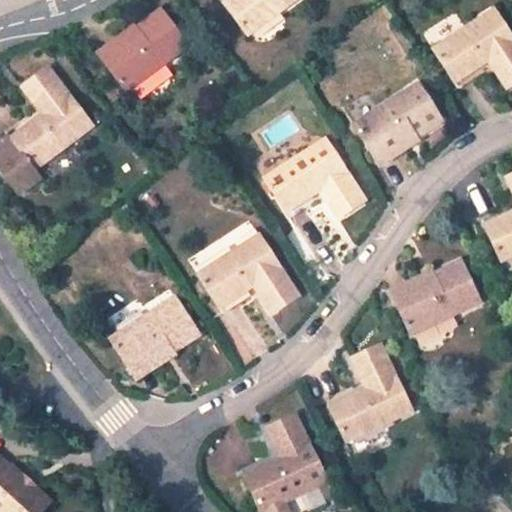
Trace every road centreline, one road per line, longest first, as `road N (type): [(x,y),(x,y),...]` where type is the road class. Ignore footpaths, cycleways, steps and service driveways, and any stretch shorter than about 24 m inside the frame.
road 1 (residential): [(124,431),(238,397),(315,327),(451,153),(511,132)]
road 2 (residential): [(0,253),(88,383)]
